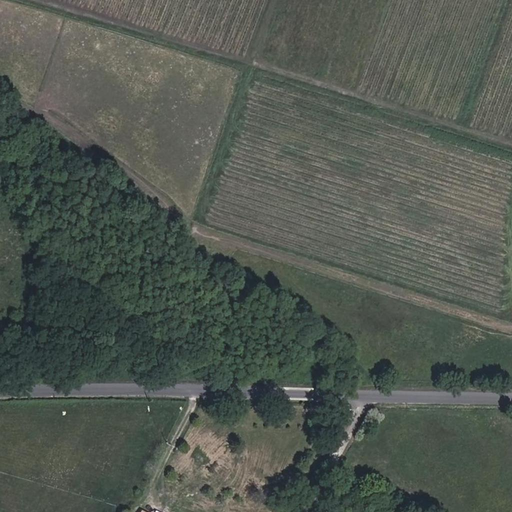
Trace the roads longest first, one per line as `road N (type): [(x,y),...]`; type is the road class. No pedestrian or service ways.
road 1 (unclassified): [(364,393),(0,392)]
road 2 (unclassified): [(511,397),(364,393)]
road 3 (unclassified): [(310,511),(364,393)]
